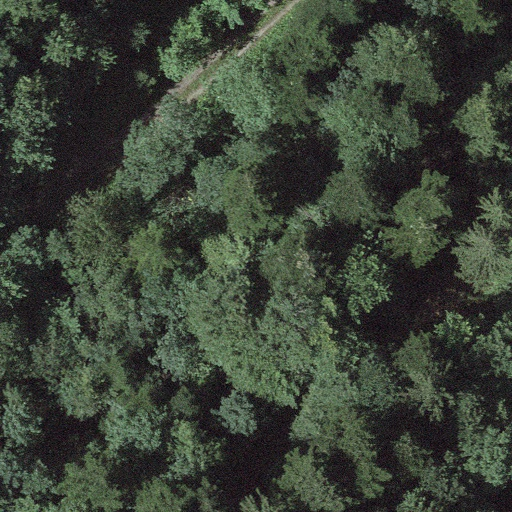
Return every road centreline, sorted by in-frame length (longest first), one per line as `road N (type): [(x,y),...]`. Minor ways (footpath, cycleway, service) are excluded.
road 1 (track): [(242,511),(399,208),(511,47)]
road 2 (track): [(316,0),(181,70),(0,229)]
